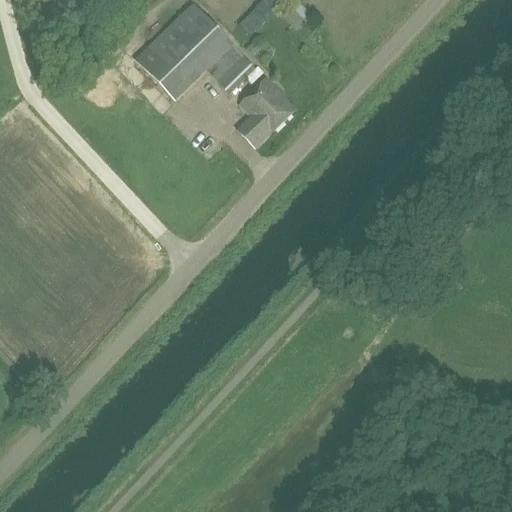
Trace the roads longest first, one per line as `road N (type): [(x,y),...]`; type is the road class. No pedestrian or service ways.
road 1 (unclassified): [(191,271),(438,0)]
road 2 (unclassified): [(191,271),(45,121),(19,64),(11,0)]
road 3 (unclassified): [(0,473),(191,271)]
